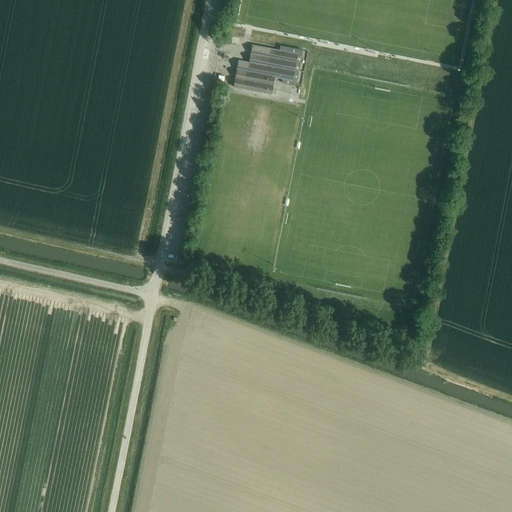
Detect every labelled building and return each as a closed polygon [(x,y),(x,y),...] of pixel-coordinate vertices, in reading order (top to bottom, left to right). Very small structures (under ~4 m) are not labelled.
[(241,44),(249,45),(250,33),(242,32),(241,44)] [(296,54),(269,49),(251,45),(247,62),(238,61),(238,60),(237,60),(232,86),(270,94),(273,77),(291,80),(296,54)] [(210,56),(207,67),(213,68),(216,58),(210,56)] [(456,79),(454,88),(464,90),(466,81),(456,79)] [(170,252),(181,252),(181,241),(170,241),(170,252)]
